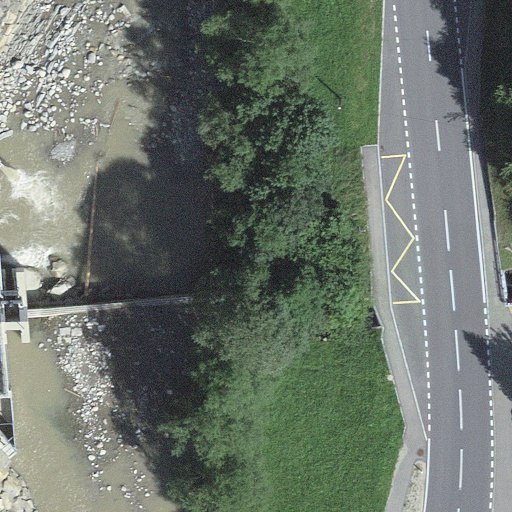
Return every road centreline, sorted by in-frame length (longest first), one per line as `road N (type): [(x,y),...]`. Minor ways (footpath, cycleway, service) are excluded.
road 1 (secondary): [(426,0),(455,334)]
road 2 (track): [(455,334),(424,356),(393,511)]
road 3 (secondary): [(455,334),(461,409),(453,511)]
